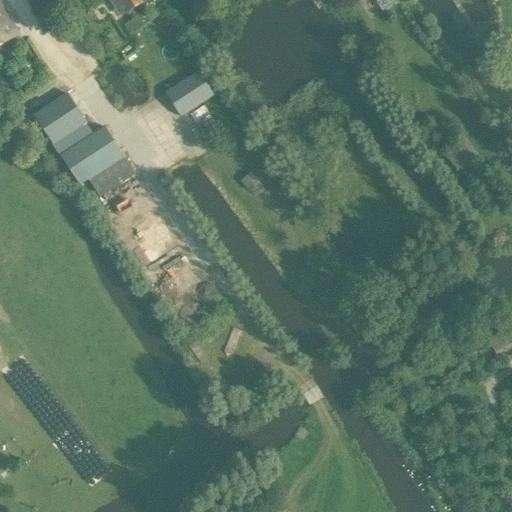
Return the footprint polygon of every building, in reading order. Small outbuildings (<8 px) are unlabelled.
[(120,0),(128,11),(142,2),(140,0),(120,0)] [(0,45),(19,34),(0,2),(0,45)] [(125,25),(132,35),(145,26),(138,16),(125,25)] [(199,71),(165,93),(180,116),(214,95),(199,71)] [(92,136),(67,97),(37,117),(62,156),(92,136)] [(92,136),(62,156),(81,185),(90,180),(100,194),(135,172),(105,127),(92,136)] [(446,157),(458,173),(480,156),(468,140),(446,157)] [(251,173),(241,181),(249,191),(260,183),(251,173)]
